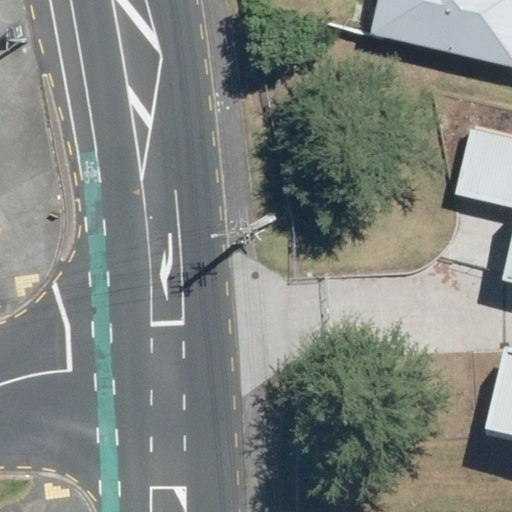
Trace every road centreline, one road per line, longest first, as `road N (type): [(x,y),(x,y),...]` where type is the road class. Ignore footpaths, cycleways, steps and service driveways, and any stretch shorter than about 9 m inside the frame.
road 1 (secondary): [(155,368),(147,209),(114,0)]
road 2 (tertiary): [(155,368),(69,367),(0,384)]
road 3 (secondary): [(168,511),(155,368)]
